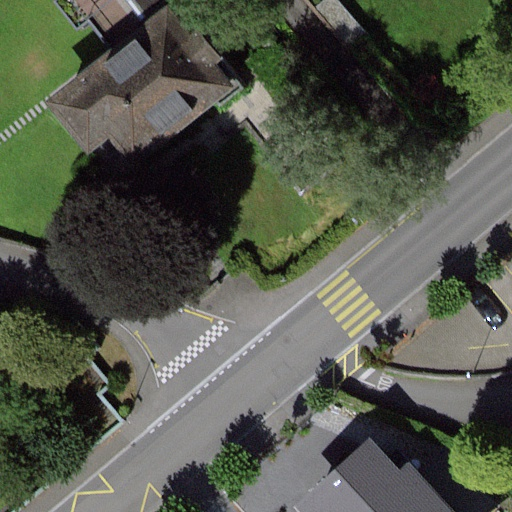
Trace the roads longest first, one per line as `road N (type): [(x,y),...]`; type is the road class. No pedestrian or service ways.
road 1 (residential): [(0,279),(49,282),(147,316),(237,394)]
road 2 (tertiary): [(315,332),(511,168)]
road 3 (residential): [(315,332),(345,363),(376,377),(511,374)]
road 4 (tertiary): [(95,511),(237,394)]
